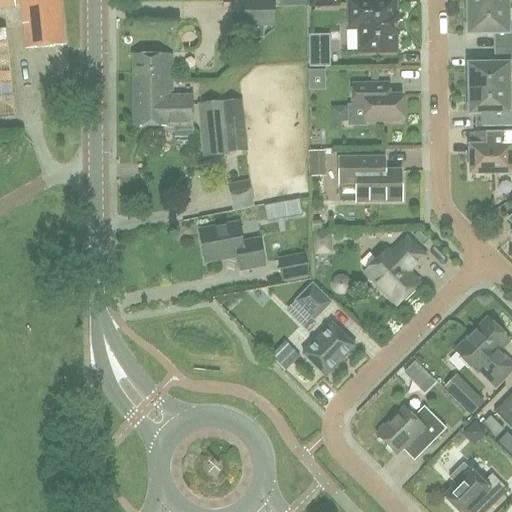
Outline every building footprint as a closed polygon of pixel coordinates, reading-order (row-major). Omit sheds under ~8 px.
[(26,49),(65,46),(60,0),(0,0),(0,8),(4,8),(15,7),(15,2),(22,2),(26,49)] [(272,0),(236,0),(233,0),(233,24),(273,24),(272,0)] [(467,0),(467,10),(508,9),(508,0),(467,0)] [(394,3),(351,3),(351,25),(360,25),(361,51),(395,50),(395,36),(399,36),(399,17),(394,17),(394,3)] [(508,9),(467,10),(468,35),(495,34),(495,49),(511,48),(511,24),(509,24),(508,9)] [(0,118),(15,117),(6,29),(0,29),(0,118)] [(330,68),(330,35),(309,36),(309,66),(309,68),(330,68)] [(495,64),(468,65),(469,90),(510,89),(509,74),(511,74),(511,48),(495,49),(495,64)] [(159,80),(172,80),(171,69),(171,58),(166,58),(166,55),(132,56),(132,72),(151,71),(151,73),(152,73),(153,74),(155,75),(157,76),(159,80)] [(132,72),(133,119),(133,127),(193,126),(193,95),(172,96),(172,80),(159,80),(157,76),(155,75),(153,74),(152,73),(151,73),(151,71),(132,72)] [(365,106),(365,121),(401,120),(401,96),(389,96),(388,84),(378,84),(352,84),(353,106),(365,106)] [(510,89),(469,90),(469,115),(476,114),(476,128),(496,128),(511,127),(511,103),(510,104),(510,89)] [(248,152),(242,101),(200,105),(205,157),(230,155),(230,153),(237,153),(248,152)] [(474,134),(475,146),(470,147),(470,155),(470,162),(470,175),(511,173),(511,168),(511,157),(511,133),(497,133),(474,134)] [(309,178),(326,177),(325,151),(308,152),(309,178)] [(384,159),(340,159),(340,184),(357,184),(357,202),(402,201),(402,172),(384,172),(384,159)] [(239,183),(237,163),(214,164),(215,184),(239,183)] [(205,263),(237,256),(240,270),(263,266),(259,241),(241,244),(237,224),(199,231),(205,263)] [(312,233),(313,256),(332,255),(331,232),(312,233)] [(388,252),(366,274),(397,305),(419,283),(407,271),(409,268),(413,264),(415,266),(424,256),(407,239),(391,255),(388,252)] [(278,260),(282,280),(306,276),(303,255),(278,260)] [(310,316),(314,321),(332,303),(313,284),(295,302),(310,316)] [(487,320),(455,352),(477,374),(480,371),(496,387),(511,370),(511,365),(498,352),(509,341),(487,320)] [(333,324),(303,354),(326,377),(356,347),(333,324)] [(511,396),(494,412),(511,429),(511,428),(511,396)] [(404,408),(377,435),(397,455),(418,434),(430,446),(447,429),(424,407),(414,417),(404,408)] [(504,430),(490,416),(481,425),(495,439),(504,430)] [(457,485),(444,498),(458,511),(467,511),(480,500),(490,510),(509,491),(492,474),(483,483),(471,471),(464,464),(450,478),(457,485)]
